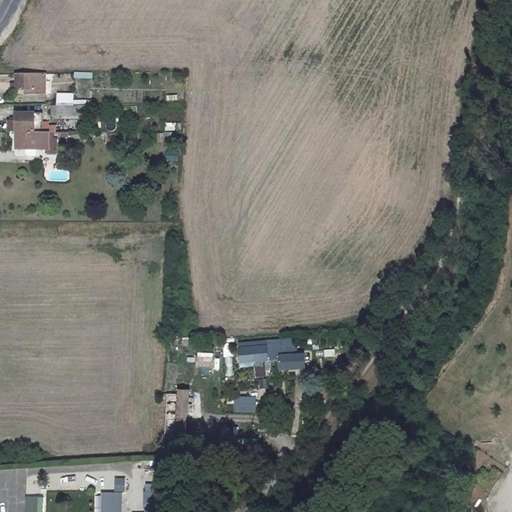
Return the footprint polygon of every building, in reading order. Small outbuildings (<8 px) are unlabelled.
[(75,71),(75,78),(93,80),(94,73),(75,71)] [(19,74),(19,93),(40,93),(40,74),(19,74)] [(46,105),(52,105),(54,105),(54,91),(46,91),(46,105)] [(54,105),(52,105),(52,117),(78,116),(79,105),(54,105)] [(120,114),(137,115),(137,106),(120,105),(120,114)] [(32,111),(14,111),(14,119),(7,119),(7,131),(33,130),(32,111)] [(42,112),(32,111),(33,130),(42,130),(42,112)] [(49,132),(49,144),(63,145),(63,132),(49,132)] [(14,158),(27,158),(27,138),(15,138),(14,158)] [(69,180),(68,170),(46,171),(46,182),(69,180)] [(302,356),(279,359),(281,372),(303,369),(302,356)] [(169,414),(167,441),(189,442),(195,392),(180,392),(178,414),(169,414)] [(243,400),(258,404),(260,396),(245,392),(243,400)] [(234,405),(235,413),(245,412),(244,403),(234,405)] [(485,466),(479,479),(498,487),(504,474),(485,466)] [(115,492),(126,492),(127,478),(116,478),(115,492)] [(103,492),(102,511),(124,511),(124,493),(103,492)] [(44,511),(45,497),(26,497),(26,511),(44,511)]
